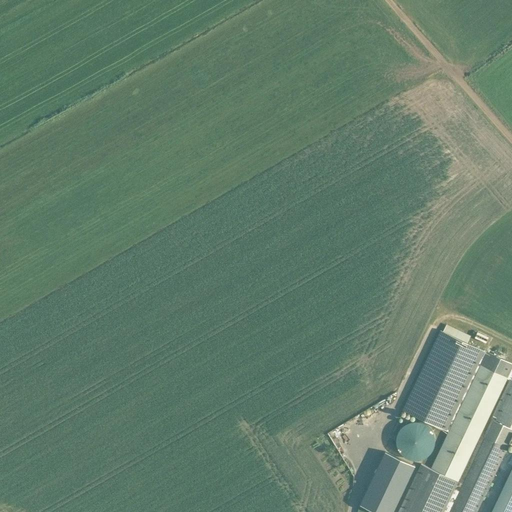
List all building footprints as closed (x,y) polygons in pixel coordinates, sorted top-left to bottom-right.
[(421,464),(398,511),(475,511),(507,446),(508,443),(511,434),(511,428),(495,421),(496,419),(497,417),(493,415),(509,380),(511,380),(511,364),(484,351),(440,331),(403,410),(447,430),(448,431),(430,468),(421,464)] [(511,384),(497,417),(496,419),(511,427),(511,384)] [(397,439),(397,441),(397,442),(397,444),(397,446),(398,447),(398,449),(399,450),(400,451),(401,453),(402,454),(403,455),(404,456),(406,457),(407,458),(409,458),(410,459),(412,459),(413,460),(415,460),(417,460),(418,459),(420,459),(422,459),(423,458),(425,457),(426,456),(427,455),(429,454),(430,453),(431,452),(432,450),(432,449),(433,447),(434,446),(434,444),(434,443),(434,441),(434,439),(434,438),(434,436),(433,435),(433,433),(432,432),(431,430),(430,429),(429,428),(428,426),(426,425),(425,425),(424,424),(422,423),(420,423),(419,422),(417,422),(416,422),(414,422),(412,422),(411,423),(409,423),(408,424),(406,424),(405,425),(403,426),(402,427),(401,429),(400,430),(399,431),(398,433),(398,434),(397,436),(397,437),(397,439)] [(385,451),(360,504),(376,511),(392,511),(415,465),(385,451)] [(511,511),(511,468),(491,511),(511,511)]
